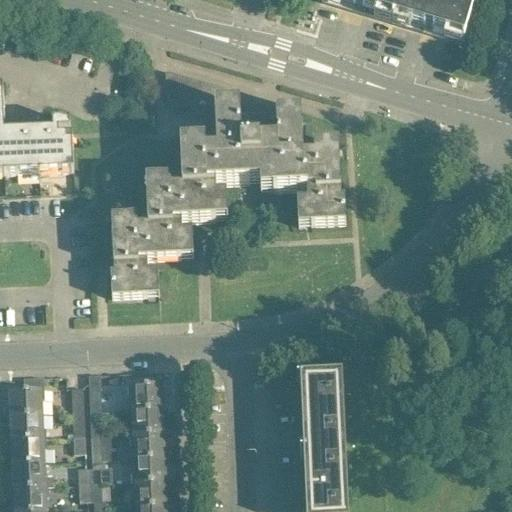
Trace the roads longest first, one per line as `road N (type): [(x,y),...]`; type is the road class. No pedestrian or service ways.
road 1 (residential): [(238,348),(326,327),(407,279),(468,208),(505,124)]
road 2 (residential): [(241,46),(505,124)]
road 3 (residential): [(0,358),(238,348)]
road 4 (residential): [(238,511),(238,348)]
road 5 (residential): [(85,0),(241,46)]
